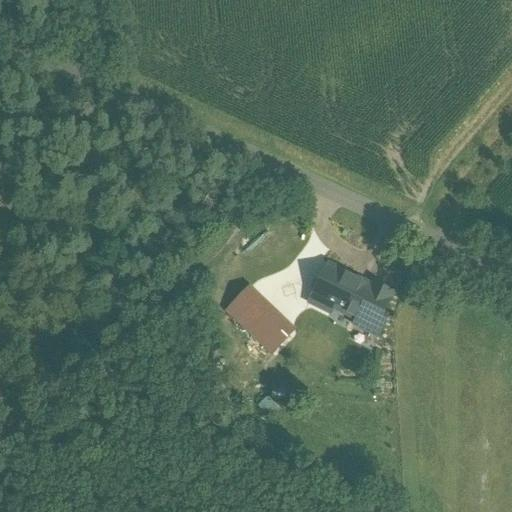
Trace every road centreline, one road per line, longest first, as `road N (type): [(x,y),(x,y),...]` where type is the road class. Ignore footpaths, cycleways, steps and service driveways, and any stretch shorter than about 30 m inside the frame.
road 1 (unclassified): [(0,40),(511,276)]
road 2 (track): [(268,164),(225,240),(31,441),(3,511)]
